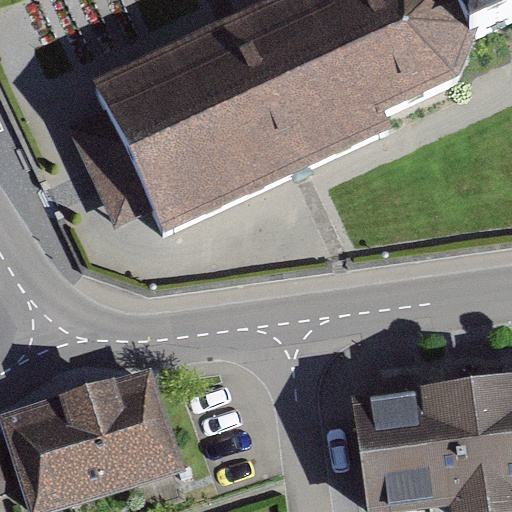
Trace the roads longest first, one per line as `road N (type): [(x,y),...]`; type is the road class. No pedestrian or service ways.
road 1 (tertiary): [(292,337),(49,337)]
road 2 (tertiary): [(511,291),(343,317),(292,337)]
road 3 (residential): [(310,511),(292,337)]
